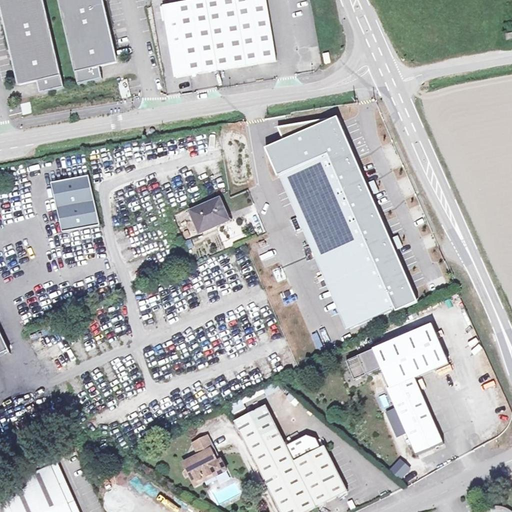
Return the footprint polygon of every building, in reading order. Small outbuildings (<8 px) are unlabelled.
[(40,94),(65,88),(44,0),(0,0),(20,86),(37,82),(40,94)] [(58,0),(78,85),(103,80),(100,67),(117,63),(102,0),(58,0)] [(265,0),(205,0),(164,7),(176,78),(205,73),(276,61),(265,0)] [(281,139),(263,147),(344,331),(418,299),(337,117),(275,127),(281,139)] [(89,178),(53,185),(67,247),(103,241),(91,187),(94,187),(94,180),(89,180),(89,178)] [(220,200),(191,213),(201,235),(230,222),(220,200)] [(0,323),(0,355),(12,350),(0,323)] [(432,326),(375,351),(392,389),(414,379),(450,363),(432,326)] [(392,389),(388,391),(411,442),(417,456),(444,444),(414,379),(392,389)] [(384,395),(379,397),(383,408),(388,407),(384,395)] [(266,409),(237,423),(283,511),(308,511),(318,507),(327,502),(337,497),(347,492),(325,450),(321,452),(316,443),(307,439),(287,449),(266,409)] [(384,412),(395,437),(403,434),(391,409),(384,412)] [(211,443),(208,438),(194,445),(200,457),(184,465),(195,487),(206,481),(205,479),(214,474),(217,478),(228,473),(222,461),(220,462),(211,443)] [(411,442),(402,447),(408,460),(417,456),(411,442)] [(26,479),(1,490),(10,511),(69,511),(45,455),(21,467),(26,479)] [(400,459),(388,470),(398,481),(410,470),(400,459)]
